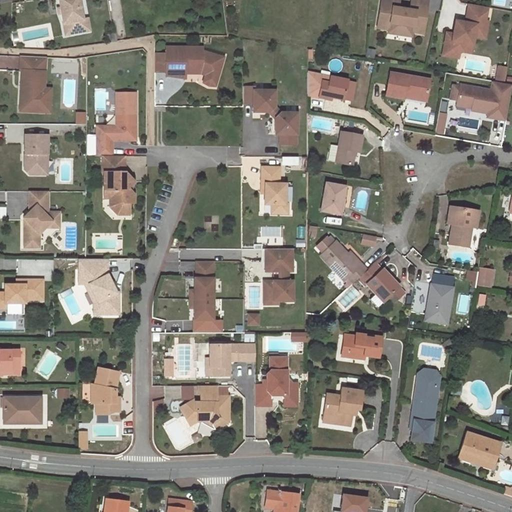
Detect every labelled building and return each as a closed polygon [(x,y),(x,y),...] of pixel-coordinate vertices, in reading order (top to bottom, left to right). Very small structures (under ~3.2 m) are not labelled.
[(58,0),(59,8),(61,13),(63,23),(72,22),(75,33),(89,31),(87,18),(82,19),(78,0),(58,0)] [(396,0),(381,0),(377,28),(388,30),(390,24),(412,27),(411,31),(412,32),(423,33),(427,0),(410,0),(410,10),(397,8),(398,0),(396,0)] [(488,7),(468,4),(465,22),(464,27),(458,31),(453,30),(452,33),(446,32),(443,49),(454,51),(458,47),(471,50),(474,37),(485,39),(487,28),(484,28),(485,21),(488,7)] [(465,22),(455,20),(453,30),(458,31),(464,27),(465,22)] [(75,33),(72,22),(63,23),(65,35),(75,33)] [(388,30),(388,33),(411,36),(412,32),(411,31),(412,27),(390,24),(389,30),(388,30)] [(116,32),(107,33),(108,43),(117,41),(116,32)] [(197,68),(200,69),(204,69),(204,72),(205,72),(203,80),(208,86),(215,86),(221,66),(214,64),(216,56),(201,51),(201,47),(166,47),(166,52),(166,73),(166,75),(185,75),(185,70),(197,71),(197,68)] [(454,51),(443,49),(442,56),(458,58),(460,52),(471,54),(471,50),(458,47),(454,51)] [(166,52),(154,52),(154,72),(166,73),(166,52)] [(44,88),(45,57),(20,56),(19,71),(21,71),(20,105),(43,106),(44,88)] [(216,56),(214,64),(221,66),(223,58),(216,56)] [(507,67),(499,66),(496,80),(504,81),(507,67)] [(347,81),(307,72),(307,95),(325,99),(326,96),(332,98),(343,100),(343,99),(347,81)] [(429,80),(389,73),(386,95),(403,98),(403,97),(404,94),(425,98),(429,80)] [(354,83),(347,81),(343,99),(350,101),(354,83)] [(500,92),(459,85),(459,87),(452,85),(450,99),(456,100),(456,102),(471,105),(471,108),(471,110),(496,115),(497,110),(499,95),(500,92)] [(253,87),(243,87),(243,103),(253,103),(252,112),(269,112),(272,115),(277,110),(274,107),(274,91),(253,91),(253,87)] [(43,106),(20,105),(19,111),(49,112),(50,89),(44,88),(43,106)] [(131,140),(131,131),(135,131),(136,93),(116,93),(116,127),(97,126),(97,140),(112,140),(131,140)] [(506,97),(499,95),(497,110),(503,111),(506,97)] [(277,110),(272,115),(275,118),(275,134),(280,134),(279,144),(296,144),(296,113),(280,113),(277,110)] [(437,119),(436,127),(442,128),(444,121),(437,119)] [(362,136),(340,132),(338,146),(335,161),(334,163),(351,165),(354,152),(359,153),(362,136)] [(47,174),(47,135),(24,135),(24,154),(26,155),(26,161),(24,161),(24,169),(29,174),(47,174)] [(112,156),(112,140),(97,140),(97,156),(102,156),(112,156)] [(338,146),(330,145),(328,160),(335,161),(338,146)] [(125,172),(125,156),(112,156),(102,156),(102,172),(104,172),(104,183),(106,183),(106,191),(110,191),(110,199),(110,207),(117,215),(129,215),(130,203),(134,203),(134,194),(128,188),(134,182),(125,172)] [(297,165),(296,157),(280,158),(281,166),(297,165)] [(278,184),(278,168),(262,168),(261,184),(265,184),(265,194),(265,204),(272,204),(272,213),(288,213),(288,203),(285,204),(285,184),(278,184)] [(345,186),(325,183),(320,211),(340,214),(345,186)] [(47,212),(47,191),(29,191),(29,212),(23,218),(24,219),(24,247),(36,247),(36,236),(39,233),(45,228),(51,221),(59,221),(59,212),(47,212)] [(478,211),(453,207),(451,224),(448,244),(468,247),(471,227),(476,228),(478,211)] [(375,238),(362,235),(360,244),(374,247),(375,238)] [(322,252),(319,255),(344,281),(349,286),(357,279),(366,270),(361,264),(358,267),(347,254),(335,241),(331,244),(325,237),(316,246),(322,252)] [(263,272),(280,272),(288,272),(293,272),(293,249),(263,249),(263,272)] [(349,252),(347,254),(358,267),(361,264),(349,252)] [(107,259),(79,259),(79,284),(85,284),(89,284),(97,302),(98,314),(118,314),(118,293),(116,293),(111,284),(107,275),(107,259)] [(53,260),(25,260),(25,269),(53,269),(53,260)] [(213,261),(196,261),(196,278),(194,278),(194,290),(190,290),(190,308),(194,308),(194,320),(213,320),(213,261)] [(380,271),(373,264),(366,270),(357,279),(364,287),(367,285),(375,293),(369,299),(377,307),(387,298),(398,287),(382,269),(380,271)] [(478,268),(475,286),(490,288),(492,270),(478,268)] [(278,302),(293,302),(293,282),(288,282),(288,272),(280,272),(280,282),(264,282),(264,298),(273,298),(273,302),(278,302)] [(430,284),(424,321),(446,324),(452,288),(453,278),(432,274),(431,285),(430,284)] [(42,299),(42,280),(24,280),(24,285),(16,285),(5,285),(5,293),(0,293),(0,308),(5,308),(5,303),(24,303),(24,299),(42,299)] [(89,284),(85,284),(94,303),(94,314),(98,314),(97,302),(89,284)] [(398,287),(387,298),(392,303),(403,293),(398,287)] [(247,325),(258,324),(257,314),(246,315),(247,325)] [(301,333),(292,333),(292,341),(301,341),(301,333)] [(355,336),(344,335),(342,347),(347,347),(345,356),(363,359),(364,355),(378,357),(381,337),(371,336),(371,339),(363,338),(364,335),(355,334),(355,336)] [(255,345),(209,345),(209,359),(209,367),(214,367),(214,376),(228,376),(228,362),(230,359),(235,359),(235,360),(255,360),(255,345)] [(0,370),(1,371),(9,371),(9,373),(18,373),(18,355),(9,355),(9,351),(0,350),(0,370)] [(266,385),(254,385),(254,406),(270,406),(270,398),(270,396),(279,396),(281,398),(283,400),(297,400),(297,383),(291,383),(286,378),(286,358),(277,358),(269,358),(269,371),(266,374),(266,385)] [(162,360),(163,378),(172,377),(171,359),(162,360)] [(209,359),(206,359),(206,376),(214,376),(214,367),(209,367),(209,359)] [(118,373),(98,368),(94,385),(94,403),(96,403),(96,414),(108,414),(108,412),(117,411),(117,403),(115,403),(114,397),(114,390),(118,373)] [(417,374),(416,378),(423,373),(432,374),(438,381),(438,377),(434,371),(423,369),(417,374)] [(423,373),(416,378),(415,385),(419,385),(417,400),(413,399),(409,429),(412,430),(410,439),(429,442),(438,381),(432,374),(423,373)] [(216,386),(197,386),(197,393),(200,393),(200,399),(201,399),(201,403),(195,403),(193,400),(179,408),(188,423),(194,419),(197,419),(197,422),(207,421),(210,423),(214,430),(222,426),(219,422),(228,416),(228,396),(226,396),(216,396),(216,392),(216,386)] [(361,392),(341,388),(340,396),(326,394),(323,415),(337,417),(336,423),(349,425),(351,414),(351,408),(356,409),(358,410),(361,392)] [(68,389),(57,389),(57,398),(68,398),(68,389)] [(40,398),(3,397),(3,417),(19,417),(19,420),(40,420),(40,398)] [(228,416),(219,422),(222,426),(228,422),(228,416)] [(177,419),(168,424),(177,443),(186,438),(177,419)] [(499,444),(466,433),(457,458),(473,463),(475,458),(492,464),(499,444)] [(475,458),(473,463),(491,468),(492,464),(475,458)] [(295,511),(298,495),(279,493),(280,489),(277,488),(277,492),(267,491),(265,503),(277,505),(277,507),(276,507),(275,510),(274,511),(295,511)] [(125,511),(127,502),(105,499),(103,511),(125,511)] [(189,511),(191,502),(168,500),(166,511),(189,511)]
